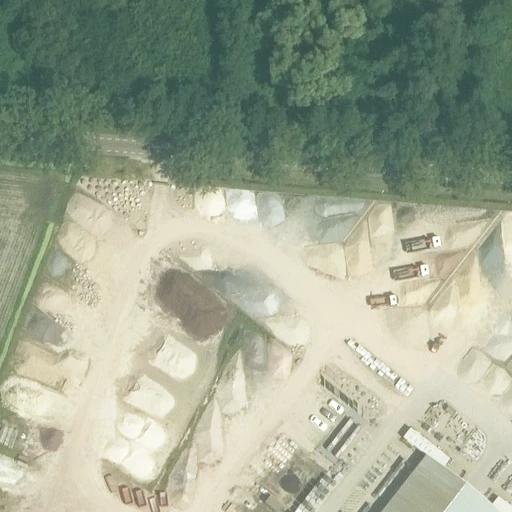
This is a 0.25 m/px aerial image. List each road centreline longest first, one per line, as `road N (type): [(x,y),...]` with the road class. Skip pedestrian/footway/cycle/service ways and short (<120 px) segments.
road 1 (tertiary): [(511,178),(0,136)]
road 2 (unknown): [(354,309),(208,221),(160,229),(142,244),(119,298),(67,467)]
road 3 (unknown): [(183,511),(238,461),(354,309)]
road 4 (unknown): [(325,511),(445,381)]
